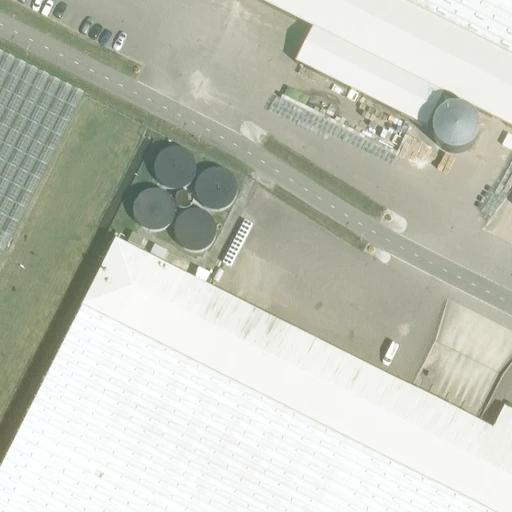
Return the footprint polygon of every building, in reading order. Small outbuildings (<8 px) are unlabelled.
[(511,59),(392,0),(255,0),(312,29),(301,49),(294,64),(381,108),(424,130),(441,95),(511,130),(511,59)] [(511,0),(392,0),(511,59),(511,0)] [(0,260),(83,96),(68,89),(38,74),(0,54),(0,260)] [(187,176),(187,175),(186,169),(182,164),(178,161),(173,160),(167,160),(161,164),(157,169),(156,175),(157,181),(159,185),(163,189),(170,191),(173,191),(177,190),(182,186),(185,182),(187,176)] [(229,195),(229,194),(227,189),(225,184),(219,180),(213,179),(207,180),(202,184),(198,190),(198,195),(199,201),(204,207),(208,209),(214,210),(220,208),(225,205),(227,200),(229,195)] [(166,219),(166,218),(165,212),(162,208),(156,204),(151,203),(144,204),(140,207),(136,211),(135,218),(136,224),(138,228),(143,232),(149,234),(156,233),(160,230),(163,227),(164,225),(166,219)] [(208,239),(207,233),(204,229),(200,225),(194,223),(191,223),(187,224),(181,227),(178,232),(177,238),(178,244),(181,249),(186,253),(191,254),(196,253),(203,250),(206,245),(208,239)] [(132,235),(127,244),(139,250),(143,241),(132,235)] [(115,242),(82,308),(488,511),(511,511),(511,413),(503,410),(492,432),(115,242)] [(488,511),(82,308),(0,471),(0,511),(488,511)]
